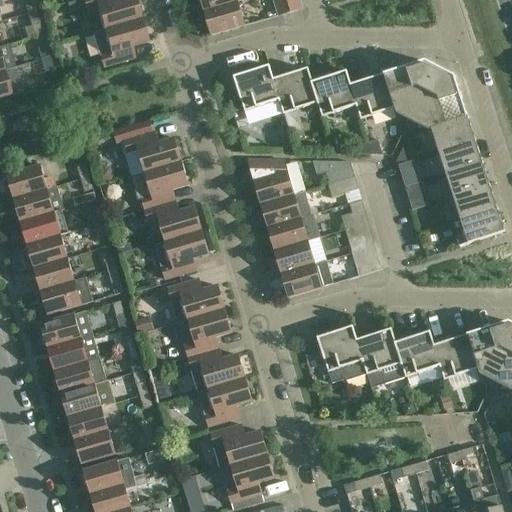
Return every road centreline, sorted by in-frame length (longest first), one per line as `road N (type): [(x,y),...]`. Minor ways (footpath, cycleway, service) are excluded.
road 1 (residential): [(258,327),(184,61)]
road 2 (residential): [(311,511),(258,327)]
road 3 (residential): [(511,199),(461,38)]
road 4 (residential): [(258,327),(402,292)]
road 5 (residential): [(184,61),(266,39),(325,37)]
road 6 (residential): [(325,37),(461,38)]
road 7 (residential): [(402,292),(366,165)]
